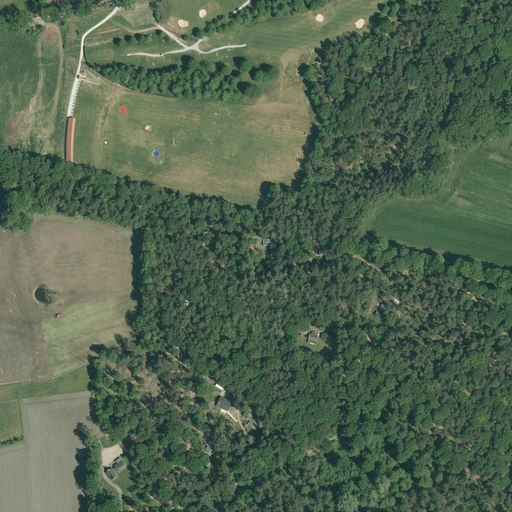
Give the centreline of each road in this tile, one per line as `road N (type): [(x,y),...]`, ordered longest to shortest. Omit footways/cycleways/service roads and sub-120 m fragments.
road 1 (unclassified): [(204,511),(511,330)]
road 2 (unknown): [(310,448),(307,387),(294,354),(296,331),(306,337)]
